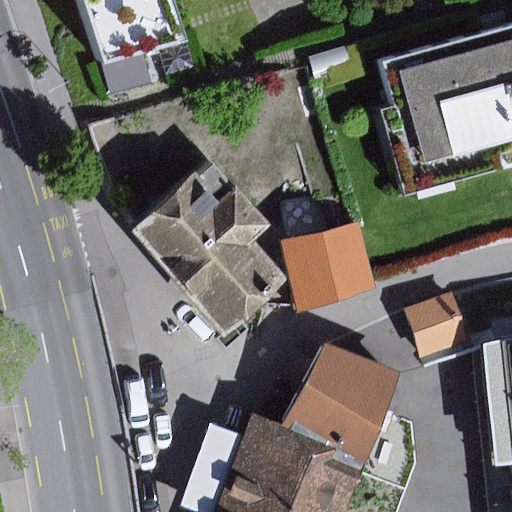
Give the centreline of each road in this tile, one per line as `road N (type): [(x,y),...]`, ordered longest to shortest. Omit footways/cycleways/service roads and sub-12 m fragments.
road 1 (residential): [(181,511),(187,404),(127,253),(82,239),(20,255)]
road 2 (primary): [(20,255),(74,511)]
road 3 (residential): [(511,261),(448,278),(294,342)]
